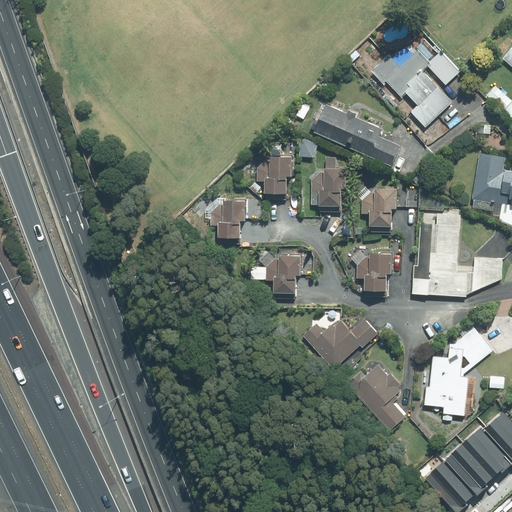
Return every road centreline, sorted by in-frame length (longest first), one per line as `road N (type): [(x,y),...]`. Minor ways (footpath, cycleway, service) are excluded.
road 1 (motorway): [(0,135),(146,511)]
road 2 (motorway): [(0,316),(94,511)]
